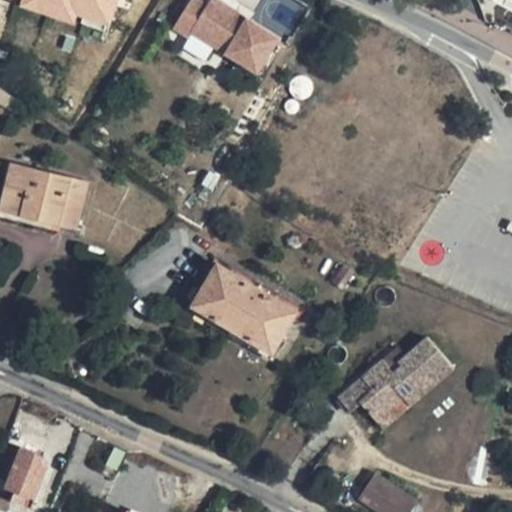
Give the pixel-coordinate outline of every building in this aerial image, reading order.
[(20,0),(19,8),(75,23),(76,20),(110,30),(118,0),(20,0)] [(261,74),(282,41),(215,0),(214,0),(211,7),(199,0),(194,0),(176,30),(190,39),(194,33),(261,74)] [(90,183),(12,163),(0,211),(78,230),(90,183)] [(298,312),(218,264),(193,307),(273,354),(298,312)] [(456,368),(430,337),(399,362),(402,365),(394,372),(384,360),(339,398),(351,412),(362,403),(377,422),(405,399),(411,406),(456,368)] [(411,406),(405,399),(377,422),(383,429),(411,406)] [(0,463),(0,476),(8,480),(5,488),(16,492),(13,500),(34,508),(37,500),(45,480),(51,466),(43,463),(46,456),(8,442),(0,463)] [(391,482),(377,473),(370,482),(359,499),(379,511),(378,511),(412,511),(420,501),(391,482)] [(0,486),(5,488),(8,480),(0,476),(0,486)]
